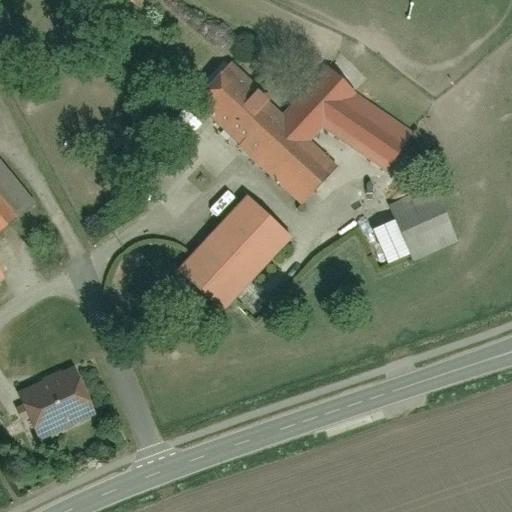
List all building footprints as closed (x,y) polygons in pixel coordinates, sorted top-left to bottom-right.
[(338,166),(312,143),(324,129),(377,175),(410,138),(357,92),(356,93),(325,66),(284,113),(229,65),(193,107),(304,205),(338,166)] [(0,231),(35,201),(0,161),(0,231)] [(248,198),(181,273),(226,312),(292,238),(248,198)] [(438,198),(390,216),(409,264),(457,246),(438,198)] [(79,369),(16,393),(36,443),(98,418),(79,369)]
